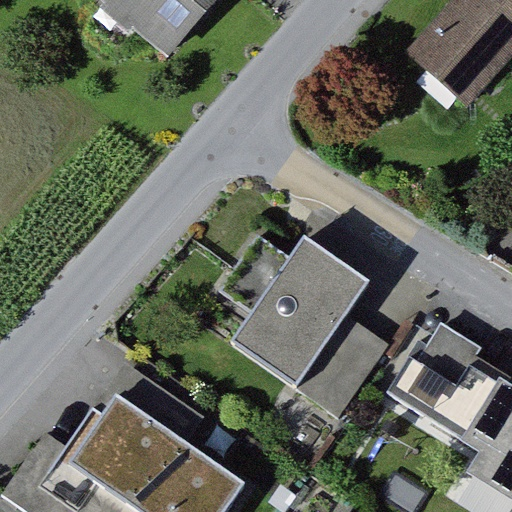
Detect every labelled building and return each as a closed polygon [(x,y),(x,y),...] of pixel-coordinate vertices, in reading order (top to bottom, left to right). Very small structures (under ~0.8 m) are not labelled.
[(233,0),(108,0),(179,62),(233,0)] [(511,0),(470,0),(426,54),(488,105),(511,75),(511,0)] [(261,314),(243,342),(353,413),(400,341),(362,317),(384,282),(315,237),(302,258),(267,235),(229,292),(261,314)] [(446,319),(400,395),(494,452),(480,475),(511,494),(511,374),(485,358),(492,347),(446,319)] [(55,432),(12,497),(35,511),(241,511),(262,481),(195,438),(209,417),(127,364),(74,444),(55,432)]
